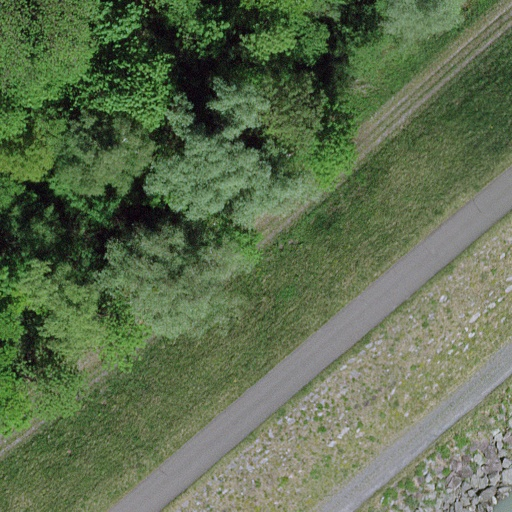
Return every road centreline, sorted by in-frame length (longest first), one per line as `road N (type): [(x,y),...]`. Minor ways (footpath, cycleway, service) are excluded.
road 1 (track): [(511,6),(244,244),(0,436)]
road 2 (track): [(511,188),(130,511)]
road 3 (track): [(334,511),(511,359)]
